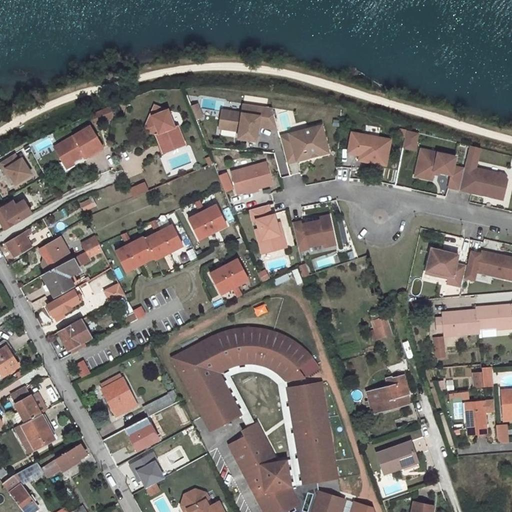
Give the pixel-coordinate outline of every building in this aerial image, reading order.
[(198,102),(190,105),(195,120),(203,117),(198,102)] [(113,114),(114,103),(93,111),(97,120),(113,114)] [(156,105),(149,122),(157,126),(160,132),(158,133),(165,152),(186,144),(178,125),(175,126),(170,115),(172,112),(156,105)] [(256,111),(248,109),(245,117),(253,119),(256,111)] [(281,138),(276,117),(256,111),(253,119),(245,117),(226,112),(221,129),(241,134),(239,141),(256,146),(259,131),(281,138)] [(149,122),(146,128),(158,133),(160,132),(157,126),(149,122)] [(83,155),(86,160),(103,150),(92,128),(55,148),(62,163),(60,164),(65,174),(75,168),(73,164),(80,160),(79,157),(83,155)] [(415,150),(417,132),(404,130),(402,149),(415,150)] [(391,139),(353,132),(349,152),(361,154),(376,157),(375,162),(387,164),(391,139)] [(325,134),(283,145),(291,172),(314,165),(312,160),(321,157),(322,163),(332,160),(325,134)] [(422,151),(435,154),(436,149),(423,146),(422,151)] [(461,188),(466,165),(455,163),(457,153),(436,149),(435,154),(422,151),(417,172),(434,176),(436,170),(436,167),(442,169),(453,171),(450,186),(461,188)] [(0,162),(0,163),(4,170),(6,169),(10,176),(15,184),(31,174),(22,159),(19,161),(14,154),(0,162)] [(321,157),(312,160),(314,165),(322,163),(321,157)] [(273,183),(267,162),(232,171),(238,193),(273,183)] [(466,165),(461,188),(504,198),(509,177),(506,173),(477,167),(477,164),(467,162),(466,165)] [(132,197),(148,191),(144,181),(128,188),(132,197)] [(84,213),(96,207),(91,196),(79,203),(84,213)] [(199,237),(227,223),(217,203),(205,208),(200,197),(195,199),(201,210),(189,216),(199,237)] [(0,209),(0,218),(5,229),(33,214),(26,201),(17,206),(15,202),(0,209)] [(270,204),(252,210),(255,221),(258,219),(264,239),(267,238),(271,251),(289,246),(285,233),(282,234),(276,214),(273,215),(270,204)] [(304,220),(293,222),(300,250),(310,247),(309,245),(324,241),(325,245),(336,243),(330,214),(323,215),(324,218),(319,219),(305,223),(304,220)] [(155,256),(156,259),(184,245),(174,224),(162,230),(156,218),(151,220),(158,232),(146,239),(155,256)] [(265,253),(271,251),(267,238),(264,239),(258,219),(255,221),(265,253)] [(26,232),(7,242),(15,256),(28,249),(25,242),(30,239),(26,232)] [(128,244),(117,250),(127,271),(155,256),(146,239),(145,236),(133,242),(128,232),(123,234),(128,244)] [(62,237),(55,241),(66,261),(73,258),(62,237)] [(96,238),(83,244),(86,251),(100,245),(96,238)] [(55,241),(41,248),(45,257),(51,268),(66,261),(55,241)] [(74,285),(68,274),(79,267),(80,265),(92,259),(92,258),(104,252),(101,245),(100,245),(86,251),(73,258),(66,261),(51,268),(47,271),(42,274),(54,296),(74,285)] [(464,285),(468,266),(457,263),(458,256),(451,255),(451,252),(433,248),(427,272),(438,275),(439,272),(451,275),(449,282),(464,285)] [(190,261),(196,258),(192,249),(186,252),(190,261)] [(511,256),(483,250),(482,253),(479,269),(478,271),(511,279),(511,256)] [(479,269),(482,253),(472,251),(468,266),(479,269)] [(25,256),(13,263),(17,270),(29,263),(25,256)] [(45,257),(42,262),(47,271),(51,268),(45,257)] [(239,259),(212,273),(222,293),(234,287),(239,297),(243,295),(238,285),(250,279),(239,259)] [(298,269),(293,270),(296,284),(301,283),(298,269)] [(261,282),(269,279),(266,270),(258,272),(261,282)] [(278,285),(290,281),(288,274),(276,278),(278,285)] [(423,274),(422,279),(444,285),(446,280),(423,274)] [(113,303),(127,296),(121,283),(106,291),(113,303)] [(73,309),(71,306),(86,298),(80,287),(50,303),(47,304),(53,316),(62,311),(64,314),(73,309)] [(46,295),(33,302),(37,309),(47,304),(50,303),(46,295)] [(382,301),(366,306),(373,325),(389,320),(382,301)] [(252,308),(256,317),(267,312),(263,303),(252,308)] [(511,304),(477,307),(478,309),(479,330),(495,328),(511,327),(511,304)] [(479,330),(478,309),(443,312),(444,316),(436,316),(437,329),(445,329),(445,333),(479,331),(479,330)] [(130,323),(139,318),(135,310),(125,315),(130,323)] [(85,339),(81,330),(87,327),(83,318),(61,330),(70,347),(85,339)] [(87,327),(81,330),(85,339),(91,335),(87,327)] [(216,337),(205,343),(204,340),(173,357),(203,415),(217,408),(224,423),(242,414),(220,371),(218,368),(230,362),(236,360),(237,364),(244,362),(260,363),(261,360),(270,363),(269,366),(275,369),(283,359),(295,368),(311,354),(297,341),(283,334),(280,333),(280,335),(265,331),(253,330),(253,328),(252,328),(230,330),(230,332),(217,336),(217,337),(216,337)] [(479,331),(479,338),(496,337),(495,328),(479,330),(479,331)] [(61,330),(59,331),(68,348),(70,347),(61,330)] [(0,371),(2,375),(18,365),(5,345),(0,348),(0,371)] [(295,368),(283,359),(275,369),(285,378),(295,368)] [(230,362),(218,368),(220,371),(232,365),(237,364),(236,360),(230,362)] [(482,386),(492,385),(491,365),(481,365),(482,386)] [(119,375),(102,384),(104,388),(121,378),(119,375)] [(389,386),(370,392),(372,401),(368,402),(369,409),(374,408),(376,415),(410,404),(408,397),(407,393),(410,392),(405,376),(395,379),(394,376),(387,379),(389,386)] [(104,388),(102,389),(114,411),(133,401),(121,378),(104,388)] [(322,379),(288,386),(293,411),(298,410),(300,417),(294,418),(302,460),(308,459),(309,466),(304,467),(307,482),(341,475),(322,379)] [(25,387),(11,394),(16,402),(15,403),(25,421),(40,413),(31,394),(29,395),(25,387)] [(143,406),(148,415),(180,398),(176,389),(143,406)] [(511,392),(501,393),(502,415),(511,414),(511,392)] [(493,398),(467,400),(469,417),(466,418),(467,432),(485,431),(483,409),(494,408),(493,398)] [(203,415),(211,430),(224,423),(217,408),(203,415)] [(25,421),(21,423),(34,448),(53,439),(40,413),(25,421)] [(160,438),(148,415),(125,427),(138,450),(160,438)] [(258,422),(246,428),(249,434),(230,444),(256,496),(258,494),(261,500),(259,501),(264,511),(283,511),(300,503),(299,501),(296,496),(294,495),(290,492),(286,492),(285,492),(283,486),(295,484),(290,458),(277,461),(276,458),(258,422)] [(507,440),(506,422),(495,423),(497,435),(497,437),(500,440),(507,440)] [(21,423),(14,427),(27,452),(34,448),(21,423)] [(413,441),(377,453),(384,473),(403,467),(401,463),(418,457),(413,441)] [(46,477),(60,468),(59,467),(85,451),(80,442),(39,467),(42,471),(46,477)] [(418,457),(401,463),(403,467),(419,462),(418,457)] [(14,475),(20,484),(42,471),(39,467),(36,462),(14,475)] [(14,475),(2,484),(23,511),(33,511),(39,508),(33,501),(36,499),(32,494),(29,496),(20,484),(14,475)] [(146,487),(149,493),(158,488),(155,482),(146,487)] [(183,511),(188,511),(185,505),(187,497),(195,493),(203,495),(205,500),(209,498),(206,493),(195,488),(184,494),(181,506),(183,511)] [(343,511),(349,495),(323,488),(316,511),(319,511),(343,511)] [(224,511),(218,501),(209,506),(205,500),(203,495),(195,493),(187,497),(185,505),(188,511),(224,511)] [(411,511),(431,511),(433,504),(414,500),(411,511)]
